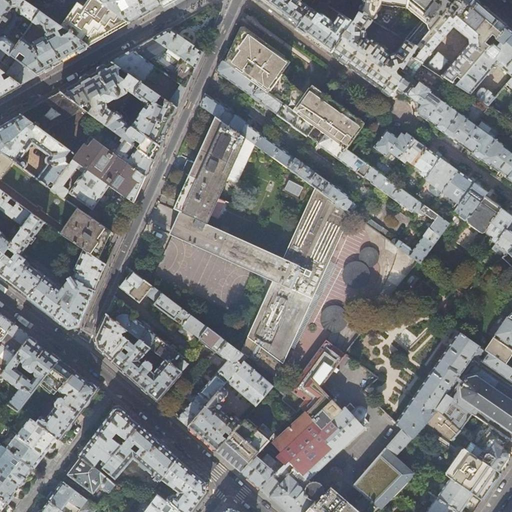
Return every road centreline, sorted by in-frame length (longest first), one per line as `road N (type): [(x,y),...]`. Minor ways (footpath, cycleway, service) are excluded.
road 1 (residential): [(78,353),(237,0)]
road 2 (residential): [(0,110),(197,0)]
road 3 (tertiary): [(230,483),(78,353)]
